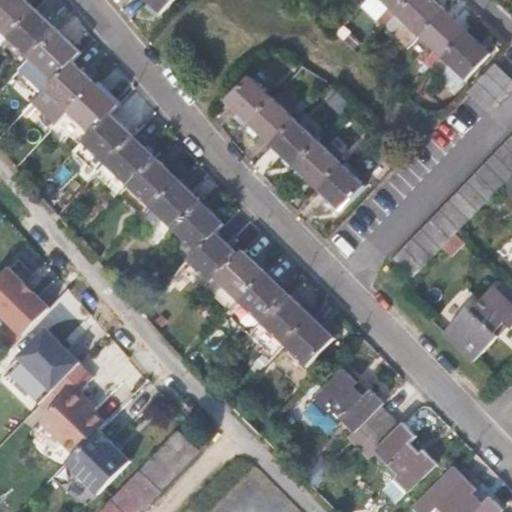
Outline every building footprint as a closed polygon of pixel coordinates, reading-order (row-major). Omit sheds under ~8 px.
[(0,0),(0,36),(4,41),(31,14),(16,0),(0,0)] [(172,0),(139,0),(157,16),(172,0)] [(380,12),(388,20),(407,0),(387,0),(390,2),(380,12)] [(406,17),(420,31),(445,6),(439,0),(407,0),(388,20),(395,28),(406,17)] [(425,55),(433,64),(468,27),(445,6),(420,31),(434,45),(425,55)] [(4,41),(27,63),(53,35),(31,14),(4,41)] [(450,61),(464,74),(489,48),(468,27),(433,64),(441,71),(450,61)] [(27,63),(49,84),(67,66),(76,57),(53,35),(27,63)] [(511,78),(497,65),(488,73),(503,89),(511,79),(511,78)] [(90,87),(67,66),(49,84),(30,105),(52,127),(90,87)] [(488,73),(479,83),(494,98),(503,89),(488,73)] [(221,101),(244,123),(267,98),(245,77),(221,101)] [(479,83),(470,93),(485,108),(494,98),(479,83)] [(112,109),(90,87),(64,115),(86,136),(106,115),(112,109)] [(244,123),(266,144),(289,120),(267,98),(244,123)] [(79,144),(102,165),(129,138),(106,115),(86,136),(79,144)] [(266,144),(288,165),(311,141),(289,120),(266,144)] [(511,154),(511,136),(508,133),(499,142),(511,154)] [(93,175),(115,196),(124,187),(151,159),(129,138),(102,165),(93,175)] [(288,165),(311,187),(334,164),(311,141),(288,165)] [(508,168),(511,164),(511,154),(499,142),(490,150),(508,168)] [(498,179),(508,169),(508,168),(490,150),(480,161),(498,179)] [(124,187),(146,208),(173,180),(151,159),(124,187)] [(489,188),(498,179),(480,161),(471,170),(489,188)] [(311,187),(334,210),(357,185),(334,164),(311,187)] [(479,198),(489,188),(471,170),(462,181),(479,198)] [(146,208),(168,229),(195,202),(173,180),(146,208)] [(473,205),(479,198),(462,181),(452,190),(470,207),(473,205)] [(461,217),(470,207),(452,190),(443,199),(461,217)] [(452,226),(461,217),(443,199),(434,208),(452,226)] [(168,229),(191,251),(211,230),(218,224),(195,202),(168,229)] [(443,235),(452,227),(452,226),(434,208),(425,218),(443,235)] [(439,240),(443,235),(425,218),(417,226),(435,244),(439,240)] [(425,254),(435,244),(417,226),(407,236),(425,254)] [(448,249),(461,236),(452,227),(443,235),(439,240),(448,249)] [(191,251),(184,258),(175,267),(198,289),(202,284),(206,280),(234,252),(211,230),(191,251)] [(407,236),(398,246),(416,264),(425,254),(407,236)] [(390,255),(408,272),(416,264),(398,246),(390,255)] [(261,269),(238,247),(234,252),(206,280),(202,284),(225,307),(261,269)] [(283,290),(261,269),(225,307),(224,308),(245,329),(256,318),(283,290)] [(0,273),(0,323),(16,339),(42,312),(2,272),(0,273)] [(511,302),(491,282),(467,306),(464,304),(441,328),(467,353),(492,329),(487,325),(498,314),(506,321),(511,313),(511,302)] [(305,312),(283,290),(256,318),(245,329),(243,331),(266,352),(278,340),(305,312)] [(327,334),(305,312),(278,340),(300,361),(327,334)] [(73,371),(39,338),(12,366),(45,399),(73,371)] [(347,428),(356,437),(384,409),(375,401),(377,397),(364,384),(360,387),(338,365),(312,391),(324,402),(331,397),(341,407),(338,410),(352,424),(347,428)] [(67,462),(99,429),(79,410),(81,407),(68,394),(33,429),(67,462)] [(392,418),(384,409),(356,437),(365,446),(370,442),(383,455),(386,452),(396,463),(380,477),(394,491),(429,456),(406,432),(409,428),(396,415),(392,418)] [(67,462),(59,470),(91,501),(124,468),(92,437),(67,462)] [(97,511),(133,511),(189,455),(171,437),(97,511)] [(294,478),(305,488),(322,470),(312,460),(294,478)] [(456,470),(446,460),(409,497),(421,509),(433,497),(444,508),(450,502),(458,511),(498,511),(493,506),(496,503),(483,490),(479,493),(456,470)]
